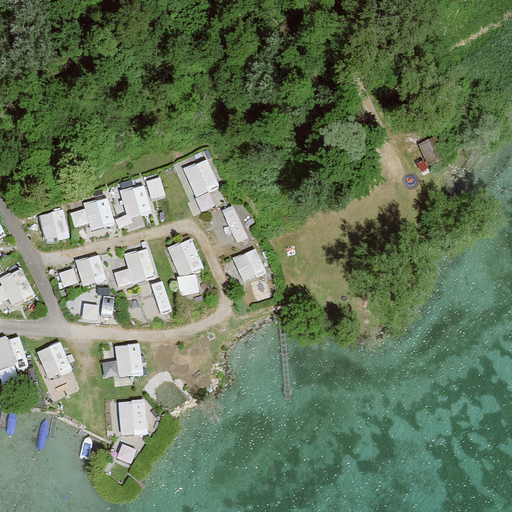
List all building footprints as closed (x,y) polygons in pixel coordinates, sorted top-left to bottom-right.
[(185,165),(196,194),(222,184),(211,155),(185,165)] [(422,160),(417,163),(422,173),(428,170),(422,160)] [(127,215),(153,210),(148,182),(121,187),(127,215)] [(90,231),(118,220),(108,194),(80,205),(90,231)] [(40,211),(45,238),(70,234),(65,207),(40,211)] [(203,289),(197,267),(204,265),(195,235),(169,243),(185,294),(203,289)] [(132,280),(157,275),(151,245),(126,250),(132,280)] [(260,246),(235,254),(243,277),(267,269),(260,246)] [(102,251),(76,257),(82,283),(109,276),(102,251)] [(0,276),(0,302),(34,293),(27,269),(0,276)] [(13,333),(0,335),(0,366),(18,364),(13,333)] [(63,338),(39,348),(50,376),(74,366),(63,338)] [(118,343),(120,373),(146,371),(143,341),(118,343)] [(149,397),(120,398),(121,432),(150,432),(149,397)]
